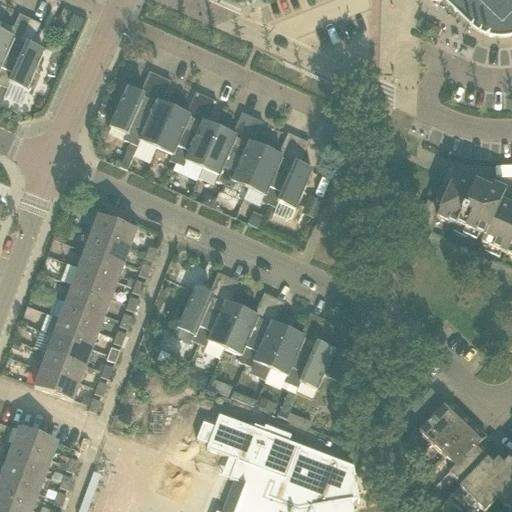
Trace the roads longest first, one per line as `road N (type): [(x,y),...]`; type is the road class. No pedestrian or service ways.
road 1 (residential): [(389,315),(50,164)]
road 2 (residential): [(172,0),(419,111),(460,126),(511,130)]
road 3 (unclassified): [(50,164),(120,0)]
road 4 (residential): [(389,315),(493,409),(511,390)]
road 5 (residential): [(0,298),(50,164)]
